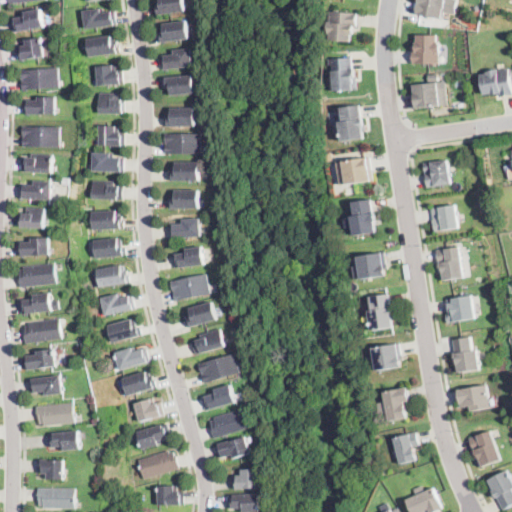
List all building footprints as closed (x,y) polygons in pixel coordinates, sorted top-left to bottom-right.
[(171,14),(159,15),(158,6),(161,6),(159,0),(185,0),(187,12),(171,14)] [(445,0),(442,17),(417,12),(419,0),(445,0)] [(104,10),(105,13),(116,11),(118,24),(87,29),(84,11),(104,8),(104,10)] [(16,33),(15,33),(12,19),(26,16),(25,12),(42,9),(45,27),(16,33)] [(358,14),(358,26),(355,26),(354,33),(353,33),(352,41),(332,40),(332,33),(329,33),(330,21),(332,21),(332,11),(358,13),(358,14)] [(193,38),(162,43),(160,33),(165,33),(164,25),(190,20),(193,38)] [(438,34),(438,40),(441,40),(441,52),(439,52),(439,62),(413,61),(413,47),(416,48),(416,40),(418,40),(418,34),(438,34)] [(115,35),(116,40),(118,40),(119,44),(120,44),(121,52),(90,57),(87,39),(115,35)] [(20,61),(18,47),(28,45),(27,40),(43,37),(46,56),(20,61)] [(196,66),(164,70),(162,56),(176,55),(175,51),(194,48),(196,66)] [(353,70),(353,76),(358,76),(358,90),(334,90),(334,58),(353,58),(353,70)] [(117,68),(117,70),(123,70),(125,83),(99,85),(97,67),(116,65),(117,68)] [(60,89),(23,91),(22,69),(59,67),(60,89)] [(509,68),(511,83),(511,93),(501,96),(500,94),(492,95),(492,93),(484,95),(480,75),(487,74),(487,71),(499,68),(500,70),(509,68)] [(439,79),(430,80),(429,74),(438,72),(439,79)] [(196,79),(197,87),(197,93),(172,95),(172,86),(167,86),(166,77),(196,74),(196,79)] [(415,108),(414,108),(411,85),(438,83),(440,106),(415,108)] [(126,112),(126,114),(99,113),(99,93),(118,93),(118,99),(126,100),(126,112)] [(57,97),(57,108),(57,115),(26,115),(26,100),(40,100),(40,97),(57,97)] [(363,118),(364,119),(365,125),(367,125),(368,131),(365,131),(366,138),(345,141),(343,122),(346,122),(344,108),(361,105),(363,118)] [(197,126),(168,126),(168,117),(172,117),(172,108),(197,108),(197,126)] [(62,130),(61,142),(61,147),(24,146),(24,138),(26,138),(26,136),(24,136),(24,126),(62,128),(62,130)] [(126,144),(126,145),(100,145),(100,126),(119,126),(119,133),(126,133),(126,144)] [(204,152),(204,154),(166,154),(166,133),(204,134),(204,152)] [(125,171),(125,172),(93,171),(93,153),(114,153),(114,157),(125,157),(125,171)] [(54,155),(53,165),(53,173),(23,172),(23,168),(23,158),(33,158),(33,154),(54,155)] [(358,183),(349,184),(345,161),(349,160),(372,157),(375,181),(358,183)] [(448,166),(449,173),(451,173),(451,176),(450,176),(451,183),(435,185),(435,187),(427,188),(423,164),(447,160),(448,166)] [(202,180),(173,181),(172,167),(177,167),(177,163),(201,162),(202,180)] [(54,181),(54,186),(53,199),(21,199),(22,185),(36,185),(36,181),(54,181)] [(123,199),(123,200),(92,199),(93,181),(116,181),(115,185),(124,186),(123,199)] [(202,208),(171,208),(171,200),(176,200),(176,190),(202,190),(202,208)] [(378,232),(357,236),(354,217),(358,216),(355,202),(361,201),(373,200),(377,222),(378,232)] [(438,232),(434,232),(432,220),(433,220),(431,208),(455,205),(458,228),(443,230),(443,231),(438,232)] [(46,208),(45,220),(45,229),(21,228),(22,213),(27,213),(27,207),(46,208)] [(119,211),(120,215),(123,215),(123,220),(124,220),(125,228),(93,230),(93,212),(119,211)] [(205,236),(173,239),(172,225),(184,224),(184,220),(203,218),(205,236)] [(21,256),(20,256),(19,242),(33,242),(33,238),(50,238),(51,255),(21,256)] [(122,245),(123,247),(127,247),(128,256),(96,259),(94,241),(122,238),(122,245)] [(208,264),(177,270),(174,255),(187,253),(186,249),(205,246),(208,264)] [(448,280),(442,281),(437,250),(459,246),(464,277),(448,280)] [(386,253),(388,262),(389,262),(390,268),(387,268),(388,276),(364,279),(361,257),(386,253)] [(22,287),(21,287),(19,270),(25,269),(25,267),(56,263),(59,283),(22,287)] [(125,265),(126,270),(127,270),(128,274),(130,274),(131,282),(101,287),(98,269),(125,265)] [(177,302),(176,302),(171,281),(209,273),(213,294),(177,302)] [(51,293),(51,296),(53,295),(54,299),(53,299),(53,301),(60,301),(60,309),(54,310),(54,311),(22,314),(21,302),(35,300),(34,295),(51,293)] [(122,296),(122,297),(134,294),(137,308),(105,316),(101,298),(121,294),(122,296)] [(393,307),(393,308),(394,308),(395,314),(397,314),(398,320),(394,321),(396,327),(375,331),(371,312),(375,311),(372,297),(390,294),(393,307)] [(453,323),(449,323),(447,315),(449,315),(448,310),(449,310),(447,299),(471,294),(476,318),(453,323)] [(219,320),(190,327),(187,315),(192,314),(190,308),(215,302),(219,320)] [(27,342),(25,324),(30,324),(30,321),(61,317),(64,337),(27,342)] [(138,326),(138,328),(140,327),(143,336),(112,343),(108,324),(136,318),(138,326)] [(226,346),(196,355),(192,343),(202,340),(200,335),(221,329),(226,346)] [(473,350),(473,351),(477,351),(480,369),(459,373),(457,361),(455,361),(454,354),(456,354),(454,340),(471,337),(473,350)] [(403,351),(403,354),(404,354),(405,360),(402,360),(403,367),(379,371),(375,348),(402,343),(403,351)] [(136,348),(137,350),(146,347),(151,361),(119,371),(114,353),(136,347),(136,348)] [(28,370),(27,370),(25,356),(38,355),(38,351),(56,349),(58,366),(28,370)] [(242,372),(205,384),(199,364),(236,353),(242,372)] [(149,371),(150,376),(153,375),(154,379),(155,379),(158,387),(127,396),(126,392),(122,379),(149,371)] [(63,383),(63,387),(65,387),(66,393),(45,396),(44,392),(33,393),(33,392),(31,380),(62,375),(63,383)] [(208,411),(206,411),(203,398),(217,394),(216,389),(231,385),(237,403),(208,411)] [(489,399),(491,408),(471,412),(470,407),(462,409),(462,407),(458,390),(487,385),(489,399)] [(393,420),(391,420),(386,392),(403,389),(402,388),(409,387),(411,401),(406,402),(409,417),(393,420)] [(155,404),(162,402),(166,415),(140,422),(135,403),(153,398),(155,404)] [(74,403),(75,413),(78,413),(78,416),(76,416),(77,422),(44,426),(44,424),(40,424),(39,417),(38,417),(37,406),(74,403)] [(214,438),(210,422),(215,420),(215,418),(245,409),(250,428),(214,438)] [(144,449),(142,449),(138,432),(169,424),(172,436),(160,439),(162,444),(144,449)] [(80,438),(81,442),(83,442),(83,445),(82,445),(82,449),(63,451),(62,446),(51,448),(50,446),(49,434),(80,431),(80,438)] [(494,438),(500,455),(502,459),(480,467),(476,456),(477,455),(476,452),(475,452),(470,438),(491,431),(494,438)] [(417,460),(402,464),(395,438),(407,435),(417,432),(420,445),(414,447),(417,460)] [(248,443),(250,447),(251,447),(252,450),(251,451),(252,454),(232,459),(231,455),(220,458),(216,445),(247,436),(248,443)] [(170,452),(170,453),(174,452),(175,456),(176,456),(180,469),(145,479),(139,460),(170,451),(170,452)] [(65,468),(65,474),(66,474),(66,477),(65,477),(65,479),(47,479),(47,473),(39,473),(39,472),(39,460),(65,460),(65,468)] [(236,490),(234,490),(234,477),(243,476),(243,470),(259,470),(260,488),(236,490)] [(506,470),(509,475),(510,475),(511,478),(511,506),(504,511),(493,490),(488,479),(506,470)] [(178,488),(178,491),(185,491),(185,505),(159,506),(159,486),(178,486),(178,488)] [(77,508),(44,508),(44,506),(40,506),(40,502),(38,502),(38,488),(77,488),(77,508)] [(443,509),(437,511),(413,511),(408,500),(425,493),(436,488),(445,509),(443,509)] [(261,507),(261,511),(241,511),(241,509),(230,509),(229,495),(261,494),(261,507)]
